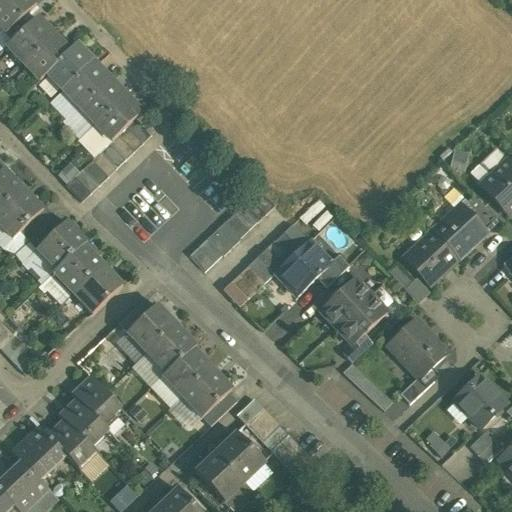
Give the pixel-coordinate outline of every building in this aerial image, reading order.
[(2,0),(0,2),(0,32),(5,37),(36,8),(27,0),(2,0)] [(52,38),(36,21),(6,50),(22,67),(52,38)] [(52,38),(22,67),(38,84),(45,77),(69,55),(52,38)] [(69,55),(45,77),(62,94),(92,65),(76,48),(69,55)] [(92,65),(62,94),(78,111),(108,82),(92,65)] [(108,82),(78,111),(94,128),(125,99),(108,82)] [(125,99),(94,128),(110,145),(118,139),(126,130),(135,122),(141,116),(125,99)] [(151,139),(135,122),(126,130),(142,147),(151,139)] [(142,147),(126,130),(118,139),(134,155),(142,147)] [(134,155),(118,139),(110,145),(109,147),(125,164),(134,155)] [(125,164),(109,147),(100,155),(116,172),(125,164)] [(511,215),(511,170),(495,153),(481,167),(492,179),(480,190),(508,219),(511,215)] [(116,172),(100,155),(92,164),(108,180),(116,172)] [(108,180),(92,164),(83,172),(99,189),(108,180)] [(83,172),(75,180),(91,197),(99,189),(83,172)] [(3,173),(0,176),(0,215),(23,193),(3,173)] [(75,180),(66,188),(82,205),(91,197),(75,180)] [(23,193),(0,215),(0,230),(12,243),(19,236),(43,214),(42,214),(23,193)] [(275,210),(259,193),(250,201),(266,218),(275,210)] [(498,226),(473,200),(467,206),(464,203),(460,207),(487,236),(498,226)] [(250,201),(241,209),(257,226),(266,218),(250,201)] [(460,207),(431,234),(458,263),(487,236),(460,207)] [(241,209),(232,218),(249,235),(257,226),(241,209)] [(43,214),(19,236),(28,245),(54,220),(46,211),(42,214),(43,214)] [(249,235),(232,218),(224,226),(240,243),(249,235)] [(54,220),(28,245),(36,254),(63,228),(54,220)] [(86,246),(66,225),(63,228),(36,254),(56,275),(83,249),(86,246)] [(240,243),(224,226),(215,234),(231,251),(240,243)] [(308,245),(292,227),(283,236),(300,253),(308,245)] [(231,251),(215,234),(206,242),(222,259),(231,251)] [(458,263),(431,234),(403,261),(430,290),(458,263)] [(300,253),(283,236),(274,244),(291,261),(300,253)] [(222,259),(206,242),(198,251),(214,268),(222,259)] [(291,261),(274,244),(266,252),(282,270),(291,261)] [(282,270),(275,276),(297,300),(317,281),(331,268),(329,267),(308,245),(300,253),(291,261),(282,270)] [(56,275),(52,278),(71,298),(102,269),(83,249),(56,275)] [(214,268),(198,251),(189,259),(205,276),(214,268)] [(266,252),(257,261),(273,278),(275,276),(282,270),(266,252)] [(349,270),(338,258),(329,267),(331,268),(317,281),(326,291),(349,270)] [(511,276),(511,274),(511,258),(503,268),(511,276)] [(273,278),(257,261),(248,269),(265,286),(273,278)] [(413,285),(396,267),(388,275),(404,293),(413,285)] [(102,269),(71,298),(91,319),(122,289),(102,269)] [(248,269),(239,277),(256,295),(265,286),(248,269)] [(256,295),(239,277),(231,285),(247,303),(256,295)] [(354,281),(320,314),(336,331),(371,298),(354,281)] [(247,303),(231,285),(222,294),(239,311),(247,303)] [(371,298),(336,331),(351,348),(352,348),(364,338),(387,316),(371,298)] [(145,302),(118,328),(126,336),(154,311),(145,302)] [(126,336),(126,337),(145,358),(176,329),(156,308),(154,311),(126,336)] [(1,319),(0,319),(0,335),(9,327),(1,319)] [(447,356),(415,322),(387,349),(417,382),(419,383),(426,376),(447,356)] [(9,327),(0,335),(0,352),(17,336),(9,327)] [(176,329),(145,358),(165,378),(192,352),(195,349),(176,329)] [(17,336),(0,352),(8,361),(26,345),(17,336)] [(364,338),(352,348),(351,348),(342,356),(352,366),(372,347),(364,338)] [(26,345),(8,361),(17,370),(34,353),(26,345)] [(165,378),(162,381),(181,401),(212,372),(192,352),(165,378)] [(34,353),(17,370),(25,379),(43,362),(34,353)] [(362,380),(350,369),(343,376),(354,387),(362,380)] [(212,372),(181,401),(201,422),(202,421),(229,396),(231,393),(212,372)] [(426,376),(419,383),(417,382),(400,398),(409,408),(434,385),(426,376)] [(505,406),(480,379),(453,403),(480,432),(494,419),(493,417),(505,406)] [(91,381),(73,398),(77,402),(100,425),(107,419),(113,418),(120,411),(91,381)] [(229,396),(202,421),(210,430),(237,404),(229,396)] [(400,398),(383,413),(392,422),(408,406),(400,398)] [(100,425),(77,402),(60,419),(65,424),(87,447),(94,440),(99,440),(107,433),(100,425)] [(254,402),(236,419),(245,428),(262,411),(254,402)] [(511,404),(503,415),(511,423),(511,404)] [(262,411),(245,428),(253,437),(271,420),(262,411)] [(271,420),(253,437),(261,445),(279,429),(271,420)] [(87,447),(65,424),(47,440),(62,456),(74,468),(81,461),(86,461),(94,454),(87,447)] [(279,429),(261,445),(270,454),(287,437),(279,429)] [(47,440),(39,431),(13,456),(21,465),(36,481),(62,456),(47,440)] [(486,433),(469,450),(477,459),(495,442),(486,433)] [(265,466),(236,435),(215,455),(244,486),(265,466)] [(287,437),(270,454),(278,463),(295,446),(287,437)] [(495,442),(477,459),(485,467),(503,451),(495,442)] [(295,446),(278,463),(286,471),(304,455),(295,446)] [(511,449),(511,450),(498,463),(511,478),(511,449)] [(244,486),(215,455),(194,475),(224,505),(244,486)] [(304,455),(286,471),(295,480),(312,464),(304,455)] [(312,464),(295,480),(303,489),(320,472),(312,464)] [(36,481),(21,465),(0,485),(0,494),(10,505),(16,511),(27,511),(33,507),(38,511),(47,511),(57,503),(36,481)] [(118,511),(120,511),(136,498),(126,487),(109,502),(118,511)] [(196,511),(177,492),(156,511),(196,511)] [(0,494),(0,511),(2,511),(10,505),(0,494)]
